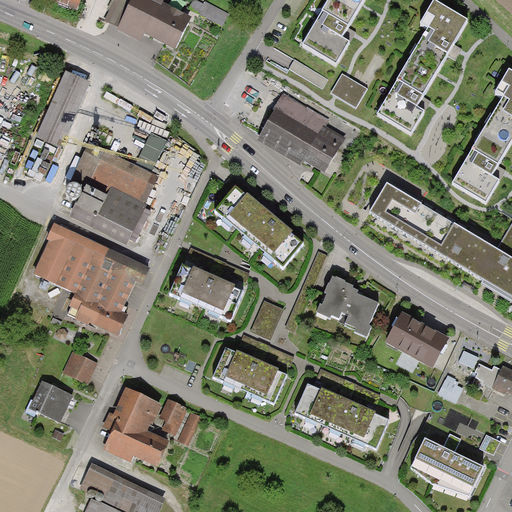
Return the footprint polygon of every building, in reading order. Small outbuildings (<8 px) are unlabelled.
[(52,1),(78,11),(82,0),(43,0),(52,3),(52,1)] [(145,36),(175,51),(192,18),(162,3),(163,0),(114,0),(103,21),(117,28),(116,30),(141,43),(145,36)] [(191,0),(187,10),(223,28),(230,14),(205,1),(204,3),(197,0),(191,0)] [(326,0),(300,44),(332,63),(344,42),(337,38),(342,30),(359,0),(326,0)] [(464,23),(433,5),(420,27),(426,31),(376,115),(408,134),(421,113),(413,108),(418,100),(449,48),(464,23)] [(292,69),(325,88),(330,79),(297,61),(292,69)] [(82,64),(77,76),(94,82),(98,69),(82,64)] [(36,139),(62,150),(91,83),(65,72),(36,139)] [(511,77),(505,73),(492,95),(498,99),(450,184),(482,202),(494,181),(487,177),(491,168),(511,132),(511,77)] [(344,78),(339,75),(328,95),(333,98),(352,108),(363,89),(344,78)] [(298,159),(318,172),(338,138),(321,128),(325,121),(282,95),(255,140),(295,164),(298,159)] [(76,205),(69,218),(127,247),(130,241),(136,245),(151,215),(150,214),(151,212),(145,209),(147,205),(146,205),(159,178),(90,143),(72,178),(87,186),(82,195),(82,196),(81,197),(81,198),(77,206),(76,205)] [(511,259),(385,184),(366,217),(511,304),(511,259)] [(80,199),(81,198),(81,197),(82,196),(82,195),(82,194),(82,192),(82,191),(81,188),(79,186),(76,185),(74,185),(71,186),(70,186),(68,188),(67,189),(66,191),(66,193),(66,196),(67,197),(68,199),(70,200),(71,201),(73,201),(75,201),(76,201),(77,201),(79,200),(80,199)] [(234,190),(213,214),(281,271),(301,246),(234,190)] [(68,315),(118,338),(124,326),(129,316),(122,313),(136,283),(143,286),(150,269),(54,224),(47,241),(49,242),(33,276),(75,295),(69,308),(71,309),(68,315)] [(208,269),(204,278),(216,284),(220,274),(243,283),(246,275),(188,252),(185,259),(208,269)] [(319,252),(285,329),(294,333),(328,256),(319,252)] [(168,300),(229,325),(242,294),(216,284),(204,278),(181,269),(168,300)] [(353,334),(367,339),(371,329),(368,328),(377,305),(357,297),(358,293),(352,290),(353,289),(331,280),(317,316),(331,321),(332,318),(339,321),(341,315),(348,317),(345,326),(355,330),(353,334)] [(459,286),(471,292),(473,287),(461,281),(459,286)] [(265,301),(251,332),(271,341),(285,310),(265,301)] [(397,316),(383,344),(428,367),(442,340),(397,316)] [(252,353),(248,361),(261,366),(265,358),(287,368),(291,359),(242,338),(238,347),(252,353)] [(285,376),(261,366),(248,361),(226,351),(213,380),(272,406),(285,376)] [(63,374),(87,385),(97,364),(73,353),(63,374)] [(479,389),(490,394),(499,375),(492,372),(491,375),(475,368),(478,362),(461,355),(456,367),(472,374),(471,377),(474,379),(473,383),(481,386),(479,389)] [(511,376),(500,371),(499,375),(490,394),(503,400),(504,398),(511,401),(511,376)] [(339,390),(335,399),(347,404),(351,395),(373,405),(377,397),(320,372),(316,380),(339,390)] [(42,382),(29,410),(60,424),(73,396),(54,388),(42,382)] [(435,398),(454,407),(461,392),(442,382),(435,398)] [(294,415),(372,449),(385,420),(347,404),(335,399),(307,386),(294,415)] [(139,460),(157,469),(170,441),(148,431),(151,426),(153,427),(164,405),(126,388),(113,415),(109,413),(103,428),(112,432),(103,451),(132,464),(135,458),(139,460)] [(187,409),(169,400),(156,427),(175,437),(187,412),(186,410),(187,409)] [(203,418),(191,413),(178,442),(189,447),(203,418)] [(52,438),(61,441),(64,434),(55,430),(52,438)] [(477,450),(492,457),(498,442),(484,436),(477,450)] [(430,486),(466,497),(480,468),(450,454),(456,441),(447,437),(441,450),(421,440),(407,468),(430,486)] [(161,511),(168,499),(92,463),(79,489),(88,493),(90,489),(107,497),(103,506),(92,501),(87,511),(161,511)]
